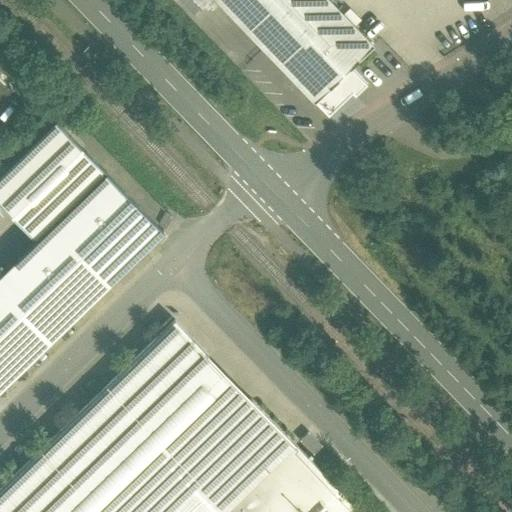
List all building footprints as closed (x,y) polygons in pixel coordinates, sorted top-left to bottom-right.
[(329,0),(216,0),(315,102),(350,69),(373,46),(329,0)] [(350,69),(315,102),(329,116),(351,95),(353,98),(366,86),(350,69)] [(0,204),(36,242),(0,276),(0,389),(163,232),(56,122),(0,176),(0,204)] [(175,321),(0,489),(0,511),(226,511),(295,445),(175,321)] [(309,432),(300,440),(313,454),(322,446),(309,432)] [(226,511),(360,511),(295,445),(226,511)]
